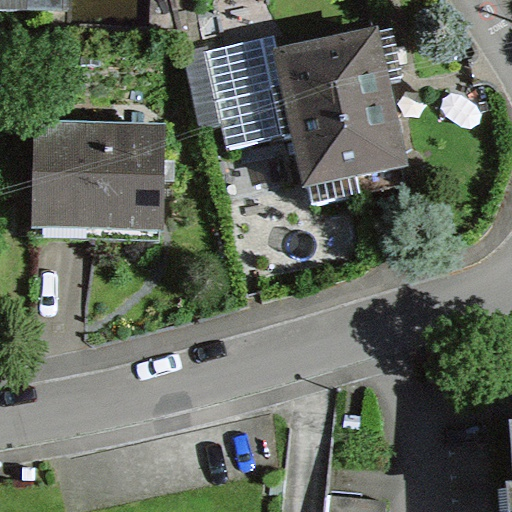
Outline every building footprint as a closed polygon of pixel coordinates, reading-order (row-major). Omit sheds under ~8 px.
[(0,0),(0,10),(32,12),(32,0),(0,0)] [(32,0),(32,12),(56,13),(56,0),(32,0)] [(401,81),(391,32),(277,56),(294,137),(305,187),(308,187),(312,205),(405,186),(400,166),(404,165),(387,84),(401,81)] [(294,137),(277,56),(272,37),(182,56),(198,130),(233,122),(238,149),(294,137)] [(163,133),(37,131),(36,226),(162,228),(163,133)] [(330,495),(328,511),(387,511),(388,501),(330,495)]
